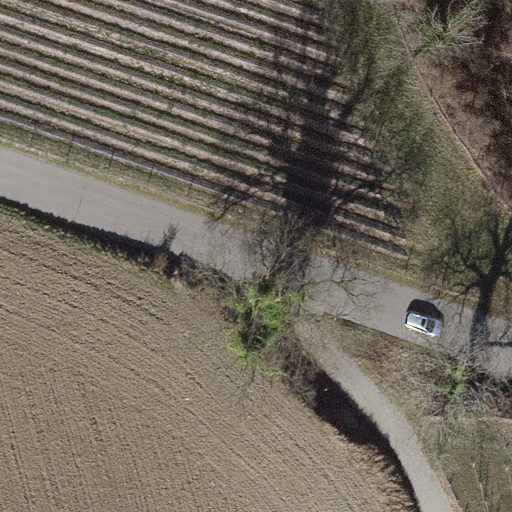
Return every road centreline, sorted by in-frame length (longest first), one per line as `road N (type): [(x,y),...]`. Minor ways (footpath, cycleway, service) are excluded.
road 1 (tertiary): [(0,168),(511,336)]
road 2 (track): [(439,511),(425,480),(153,218)]
